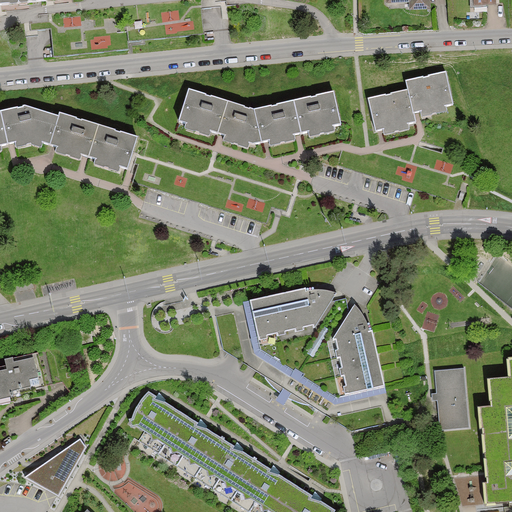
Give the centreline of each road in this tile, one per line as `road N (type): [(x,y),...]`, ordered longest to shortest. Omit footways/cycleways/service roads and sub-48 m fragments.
road 1 (residential): [(0,78),(511,35)]
road 2 (residential): [(511,227),(410,229),(129,293)]
road 3 (residential): [(186,369),(246,390),(333,448),(373,490)]
road 4 (residential): [(129,293),(0,321)]
